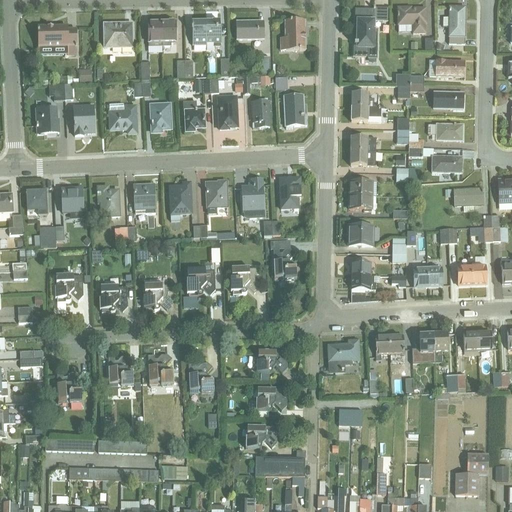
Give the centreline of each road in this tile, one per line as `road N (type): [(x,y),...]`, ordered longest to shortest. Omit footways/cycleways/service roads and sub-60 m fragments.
road 1 (residential): [(16,170),(325,153)]
road 2 (residential): [(315,326),(56,339)]
road 3 (residential): [(511,311),(352,315),(315,326)]
road 4 (residential): [(6,3),(202,0)]
road 5 (residential): [(487,0),(485,159),(511,158)]
road 6 (residential): [(312,511),(315,326)]
road 7 (residential): [(315,326),(324,313),(325,153)]
road 8 (residential): [(6,3),(16,170)]
road 9 (residential): [(325,153),(329,0)]
